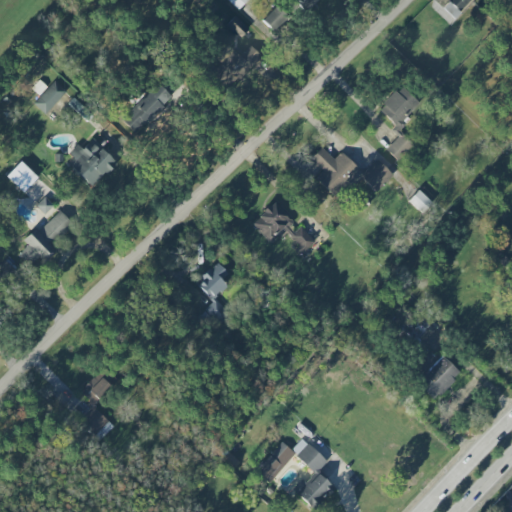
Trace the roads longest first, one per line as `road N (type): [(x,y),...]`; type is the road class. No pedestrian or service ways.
road 1 (residential): [(0,402),(410,0)]
road 2 (secondary): [(511,420),(424,511)]
